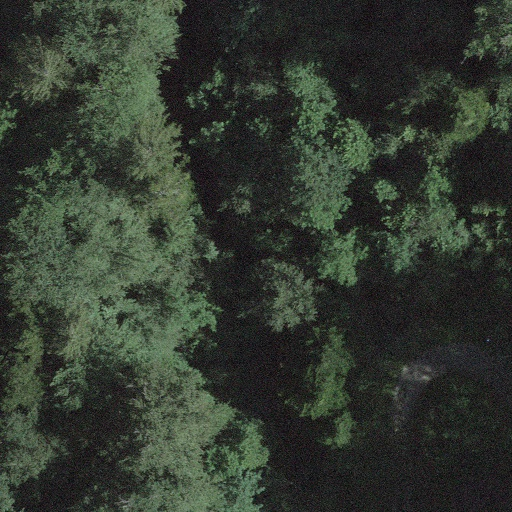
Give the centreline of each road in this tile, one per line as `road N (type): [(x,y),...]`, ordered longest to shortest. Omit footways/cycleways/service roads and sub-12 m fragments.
road 1 (track): [(187,0),(177,80),(200,188),(268,327),(342,511)]
road 2 (track): [(398,511),(397,407),(419,373),(455,351),(494,362),(511,385)]
